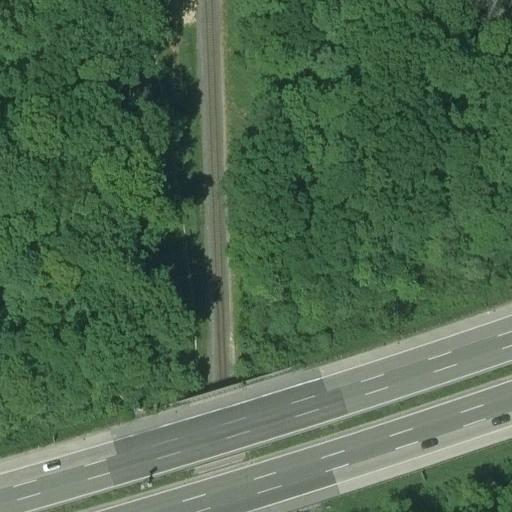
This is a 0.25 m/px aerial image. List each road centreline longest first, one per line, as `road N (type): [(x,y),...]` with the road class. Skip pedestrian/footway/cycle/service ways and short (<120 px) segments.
road 1 (motorway): [(511,334),(0,492)]
road 2 (motorway): [(213,511),(511,412)]
road 3 (track): [(73,67),(0,177)]
